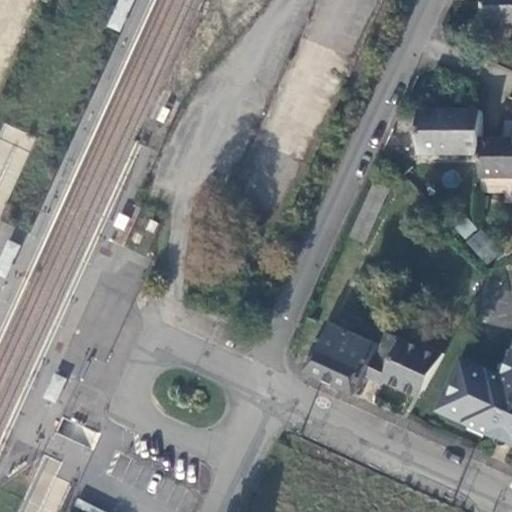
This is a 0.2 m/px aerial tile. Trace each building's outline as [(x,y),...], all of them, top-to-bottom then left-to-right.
[(122,0),(109,29),(122,35),(137,2),(132,0),(122,0)] [(511,0),(486,0),(487,28),(511,27),(511,0)] [(483,141),(483,111),(422,111),(421,155),(482,155),(483,141)] [(511,140),(483,141),(482,155),(482,178),(511,178),(511,140)] [(376,183),(351,238),(366,245),(391,190),(376,183)] [(482,230),(468,243),(488,264),(502,251),(482,230)] [(8,250),(0,266),(0,280),(6,283),(19,256),(8,250)] [(92,359),(113,368),(142,300),(100,282),(64,368),(84,377),(92,359)] [(334,387),(358,397),(367,377),(381,346),(330,324),(307,375),(334,387)] [(423,349),(387,333),(381,346),(367,377),(384,384),(385,382),(415,396),(418,388),(424,391),(445,354),(425,345),(423,349)] [(464,360),(458,371),(464,374),(469,362),(464,360)] [(511,361),(504,378),(469,362),(464,374),(458,371),(442,409),(469,421),(467,425),(498,439),(501,434),(511,439),(511,445),(511,446),(511,445),(511,361)] [(56,378),(45,402),(57,407),(68,383),(56,378)] [(424,391),(418,388),(415,396),(421,398),(424,391)] [(498,439),(511,446),(511,445),(511,439),(501,434),(498,439)]
